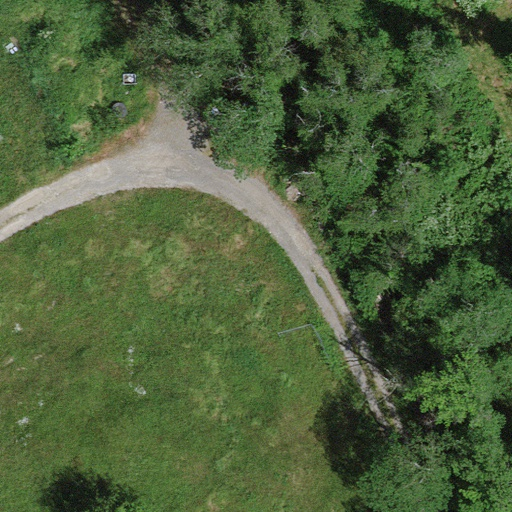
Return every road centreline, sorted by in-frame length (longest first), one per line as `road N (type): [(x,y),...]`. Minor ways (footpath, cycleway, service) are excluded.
road 1 (track): [(427,511),(298,241),(182,96),(124,0)]
road 2 (track): [(200,119),(0,230)]
